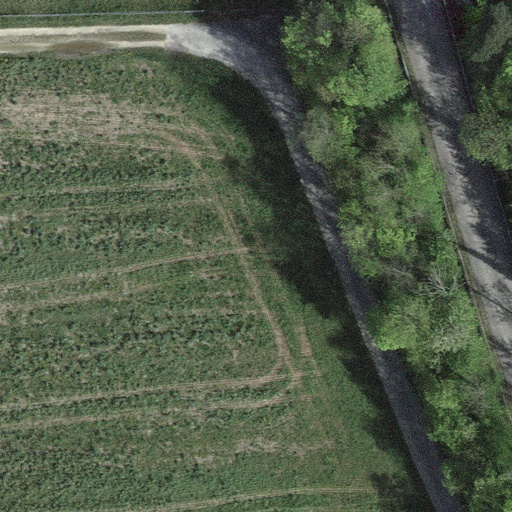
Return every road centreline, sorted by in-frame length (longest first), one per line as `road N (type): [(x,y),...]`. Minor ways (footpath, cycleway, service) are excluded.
road 1 (track): [(452,511),(279,90),(246,58),(195,39)]
road 2 (unclassified): [(416,0),(511,326)]
road 3 (track): [(0,38),(195,39)]
